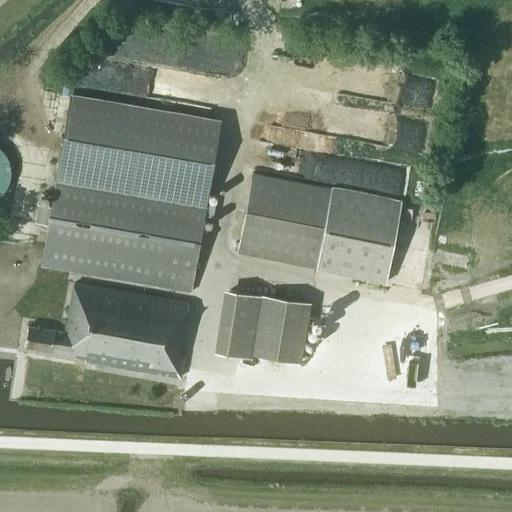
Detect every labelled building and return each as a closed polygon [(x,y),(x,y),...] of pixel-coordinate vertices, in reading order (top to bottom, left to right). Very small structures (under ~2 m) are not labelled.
[(79,54),(77,82),(143,87),(145,59),(79,54)] [(221,118),(70,92),(50,206),(38,203),(34,222),(47,225),(40,266),(191,293),(221,118)] [(0,195),(3,193),(6,188),(8,184),(9,178),(10,173),(9,168),(8,163),(6,158),(3,153),(0,150),(0,195)] [(237,254),(386,284),(402,205),(253,175),(237,254)] [(216,201),(207,199),(205,214),(213,215),(216,201)] [(86,361),(179,379),(182,359),(176,358),(182,324),(184,325),(188,305),(73,284),(65,333),(28,326),(24,347),(75,356),(75,359),(76,359),(76,356),(86,358),(86,361)] [(310,302),(223,288),(213,352),(252,358),(253,354),(301,362),(310,302)]
